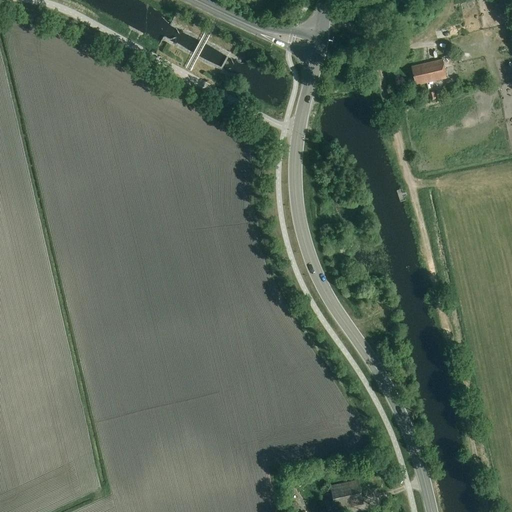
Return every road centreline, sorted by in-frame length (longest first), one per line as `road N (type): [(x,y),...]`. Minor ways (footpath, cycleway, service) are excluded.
road 1 (track): [(487,511),(376,62),(356,32),(324,16)]
road 2 (primary): [(431,511),(397,406),(307,251),(295,188),(298,132)]
road 3 (unclassified): [(298,132),(89,21),(31,0)]
